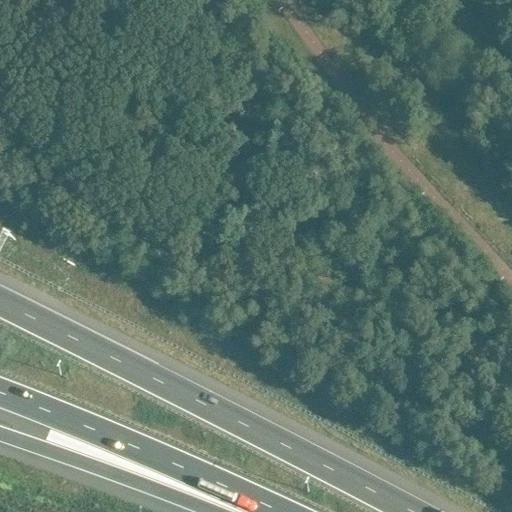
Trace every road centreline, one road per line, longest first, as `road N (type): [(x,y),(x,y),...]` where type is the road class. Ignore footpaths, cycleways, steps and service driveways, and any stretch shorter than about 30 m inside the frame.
road 1 (motorway): [(412,511),(0,303)]
road 2 (motorway): [(0,391),(278,511)]
road 3 (motorway): [(0,436),(211,511)]
